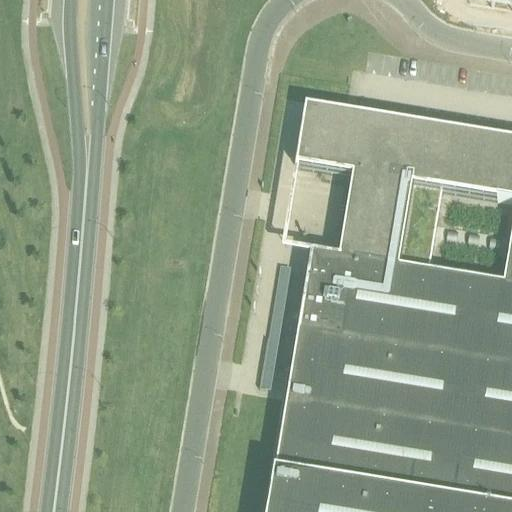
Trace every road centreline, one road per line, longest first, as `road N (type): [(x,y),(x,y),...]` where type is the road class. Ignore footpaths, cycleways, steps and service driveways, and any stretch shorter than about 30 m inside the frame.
road 1 (unclassified): [(287,0),(266,25),(255,57),(181,511)]
road 2 (secondary): [(89,151),(52,511)]
road 3 (secondary): [(71,0),(73,83),(89,151)]
road 4 (secondary): [(89,151),(105,0)]
road 5 (unclassified): [(511,50),(436,32),(400,0)]
